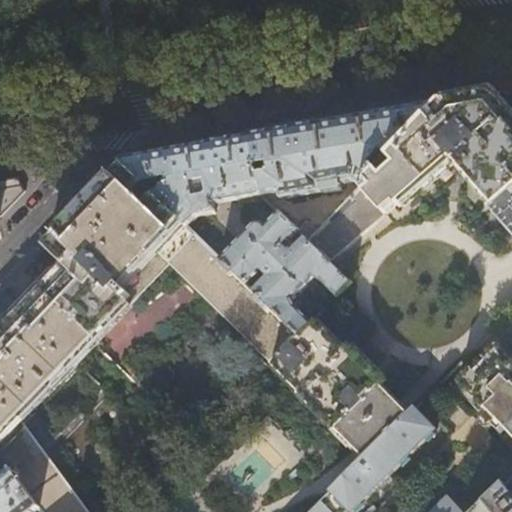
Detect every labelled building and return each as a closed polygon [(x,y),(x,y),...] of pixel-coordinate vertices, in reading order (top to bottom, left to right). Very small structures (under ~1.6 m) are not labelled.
[(496,207),(511,193),(511,93),(511,94),(509,93),(503,93),(499,93),(493,93),(465,98),(444,102),(362,188),(318,233),(310,241),(331,261),(397,205),(399,208),(455,160),(496,207)] [(351,119),(252,137),(262,196),(279,193),(281,200),(323,193),(324,194),(342,191),(340,184),(355,182),(362,188),(444,102),(351,119)] [(122,163),(125,167),(146,187),(175,181),(175,185),(160,201),(188,227),(198,216),(215,213),(214,204),(262,196),(252,137),(197,146),(125,159),(122,163)] [(160,201),(146,187),(125,167),(106,186),(75,219),(47,248),(66,264),(53,278),(29,303),(3,330),(0,333),(0,452),(22,482),(41,507),(44,511),(89,511),(45,453),(109,386),(81,358),(171,263),(272,364),(277,359),(299,336),(255,293),(247,285),(222,260),(188,227),(160,201)] [(0,218),(26,192),(18,178),(0,181),(0,218)] [(511,193),(496,207),(492,211),(511,234),(511,193)] [(310,241),(297,229),(294,227),(280,243),(272,236),(287,220),(281,213),(267,227),(265,225),(257,224),(222,260),(247,285),(261,269),(270,277),(255,293),(299,336),(313,321),(298,307),(294,300),(315,277),(322,280),(338,295),(351,281),(331,261),(310,241)] [(306,220),(297,229),(310,241),(318,233),(306,220)] [(314,321),(313,321),(299,336),(277,359),(307,391),(306,393),(337,427),(339,425),(360,448),(368,457),(406,419),(399,412),(376,387),(381,383),(349,348),(344,353),(314,321)] [(511,359),(489,337),(459,366),(511,419),(511,359)] [(415,410),(406,419),(368,457),(364,461),(312,511),(479,511),(486,505),(488,504),(464,480),(431,511),(356,511),(437,433),(415,410)] [(0,500),(22,482),(0,452),(0,500)] [(34,511),(41,507),(22,482),(0,500),(0,511),(34,511)] [(511,511),(511,497),(505,488),(488,504),(486,505),(491,511),(511,511)]
